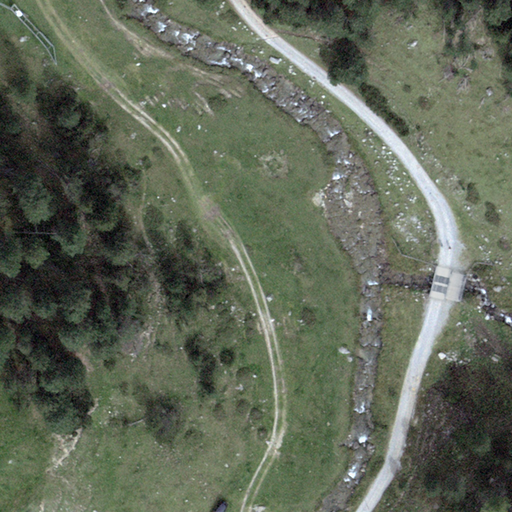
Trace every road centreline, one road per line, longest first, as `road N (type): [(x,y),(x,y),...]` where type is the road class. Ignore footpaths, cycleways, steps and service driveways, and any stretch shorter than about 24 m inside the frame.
road 1 (track): [(362,511),(394,459),(450,268),(449,225),(392,129),(239,0)]
road 2 (track): [(250,511),(279,415),(273,338),(240,250),(166,139),(110,86),(42,0)]
